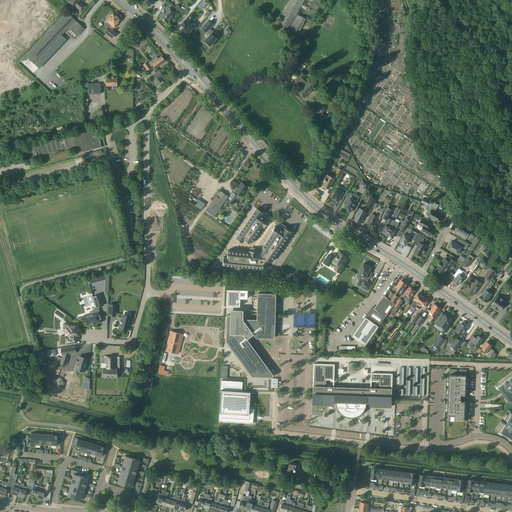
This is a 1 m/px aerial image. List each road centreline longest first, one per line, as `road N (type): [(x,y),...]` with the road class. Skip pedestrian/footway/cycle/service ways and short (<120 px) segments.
road 1 (secondary): [(511,342),(314,207),(189,69)]
road 2 (residential): [(88,339),(130,341),(147,276),(146,113),(189,69)]
road 3 (residential): [(285,424),(434,444),(475,436)]
